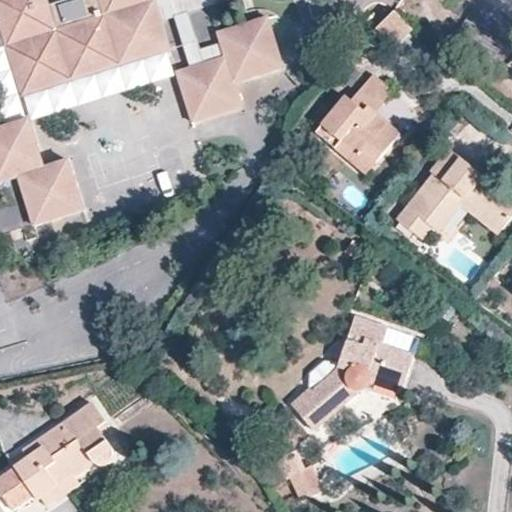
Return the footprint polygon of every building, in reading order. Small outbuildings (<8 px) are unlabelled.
[(170,51),(162,21),(155,0),(156,0),(63,0),(48,5),(46,0),(0,0),(0,48),(4,47),(20,97),(170,51)] [(156,0),(155,0),(162,21),(173,18),(188,68),(223,57),(219,44),(199,49),(188,13),(230,0),(156,0)] [(412,32),(394,15),(371,38),(388,55),(412,32)] [(223,57),(188,68),(174,72),(191,124),(244,108),(236,83),(284,68),(267,16),(216,33),(219,44),(223,57)] [(320,125),(340,143),(356,156),(361,150),(377,163),(394,143),(381,132),(388,124),(377,114),(369,107),(378,96),(383,101),(392,92),(373,75),(351,101),(345,96),(320,125)] [(386,103),(383,101),(378,96),(369,107),(377,114),(386,103)] [(29,119),(0,127),(0,184),(17,178),(32,227),(85,211),(68,160),(44,166),(29,119)] [(381,132),(394,143),(401,134),(388,124),(381,132)] [(356,156),(340,143),(334,150),(366,177),(377,163),(361,150),(356,156)] [(395,220),(414,236),(425,224),(431,229),(438,235),(460,207),(465,202),(502,230),(511,217),(511,200),(448,150),(428,173),(432,175),(395,220)] [(498,236),(502,230),(465,202),(460,207),(498,236)] [(425,224),(414,236),(422,242),(431,229),(425,224)] [(378,258),(354,240),(345,252),(370,270),(378,258)] [(341,370),(293,404),(316,430),(364,389),(405,395),(420,344),(356,319),(341,370)] [(0,476),(0,492),(1,494),(14,511),(21,511),(41,499),(75,476),(94,463),(99,466),(103,467),(110,465),(114,459),(113,454),(112,451),(98,429),(106,423),(92,403),(48,433),(53,440),(44,447),(39,440),(22,452),(27,458),(14,467),(0,476)] [(53,440),(48,433),(39,440),(44,447),(53,440)] [(294,451),(279,458),(301,502),(325,490),(312,466),(303,470),(294,451)] [(9,461),(14,467),(27,458),(22,452),(9,461)] [(75,476),(41,499),(47,508),(81,485),(75,476)]
